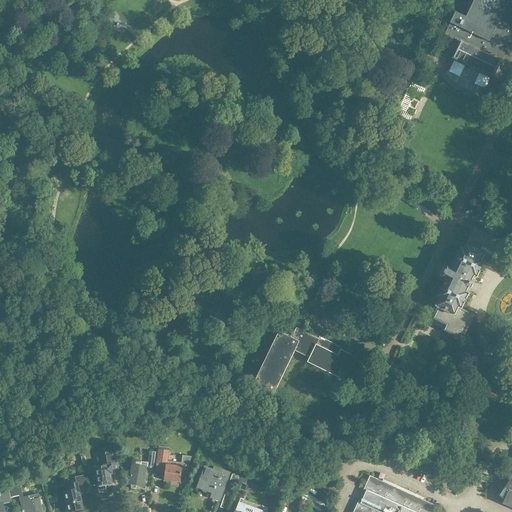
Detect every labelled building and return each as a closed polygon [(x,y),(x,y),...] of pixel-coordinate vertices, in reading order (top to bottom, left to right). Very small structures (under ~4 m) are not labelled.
[(459,43),(452,58),(493,78),(501,61),(503,63),(503,64),(505,64),(506,65),(507,65),(508,65),(510,65),(511,64),(511,63),(511,0),(474,0),(466,18),(455,13),(450,24),(444,36),(459,43)] [(437,30),(442,20),(436,17),(432,27),(437,30)] [(438,32),(431,29),(426,41),(432,43),(438,32)] [(433,319),(434,320),(433,321),(433,322),(433,323),(433,324),(434,324),(434,325),(440,328),(441,328),(442,328),(443,328),(444,327),(445,325),(446,326),(444,331),(462,340),(473,316),(461,310),(469,294),(466,293),(468,290),(472,281),(473,278),(476,279),(484,263),(496,269),(508,246),(475,229),(467,245),(466,245),(464,250),(461,248),(450,269),(447,268),(442,269),(440,274),(442,278),(446,279),(436,298),(439,300),(435,307),(438,309),(433,319)] [(279,333),(252,387),(264,392),(266,389),(274,393),(278,385),(295,351),(309,358),(307,363),(346,382),(357,358),(346,353),(347,351),(320,337),(319,339),(296,329),(294,334),(293,333),(291,336),(292,337),(291,339),(290,338),(290,339),(287,338),(288,337),(279,333)] [(168,460),(169,451),(169,448),(159,446),(157,459),(155,470),(165,472),(164,480),(179,482),(181,469),(188,470),(192,456),(183,455),(182,463),(168,460)] [(95,468),(91,468),(93,480),(97,480),(98,486),(100,486),(101,490),(107,489),(108,485),(111,484),(110,474),(121,473),(117,449),(100,452),(102,466),(95,467),(95,468)] [(143,486),(146,467),(132,465),(129,484),(131,484),(132,488),(136,489),(137,485),(143,486)] [(204,468),(197,487),(212,493),(210,498),(220,501),(230,473),(214,467),(213,471),(204,468)] [(234,475),(233,474),(230,483),(236,485),(239,476),(241,471),(236,469),(234,475)] [(509,481),(499,496),(505,500),(503,505),(511,508),(511,474),(509,475),(508,476),(508,477),(508,479),(508,480),(508,481),(509,481)] [(432,511),(435,506),(370,476),(363,490),(366,492),(361,503),(358,502),(353,511),(432,511)] [(64,493),(68,511),(71,511),(83,509),(79,490),(88,487),(86,477),(80,478),(81,482),(70,485),(71,491),(64,493)] [(22,511),(42,511),(39,498),(39,494),(23,497),(20,485),(10,487),(10,489),(9,490),(9,493),(11,493),(11,494),(12,498),(19,496),(22,511)] [(220,507),(227,510),(231,497),(225,495),(220,507)] [(263,511),(264,510),(239,501),(236,510),(235,511),(263,511)]
